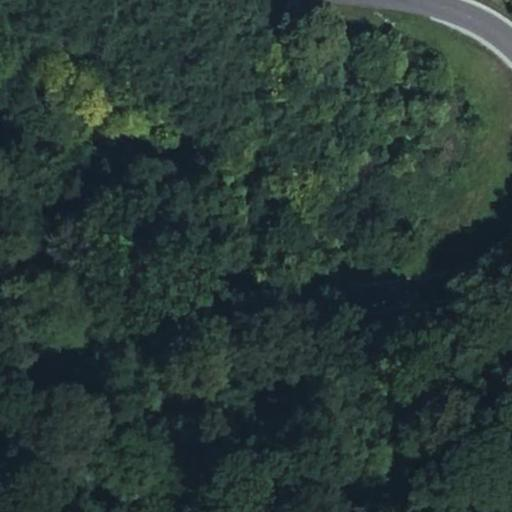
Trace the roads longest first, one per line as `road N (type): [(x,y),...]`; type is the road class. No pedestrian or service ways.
road 1 (tertiary): [(511,253),(468,280),(360,302),(0,285)]
road 2 (tertiary): [(390,0),(444,6),(511,45)]
